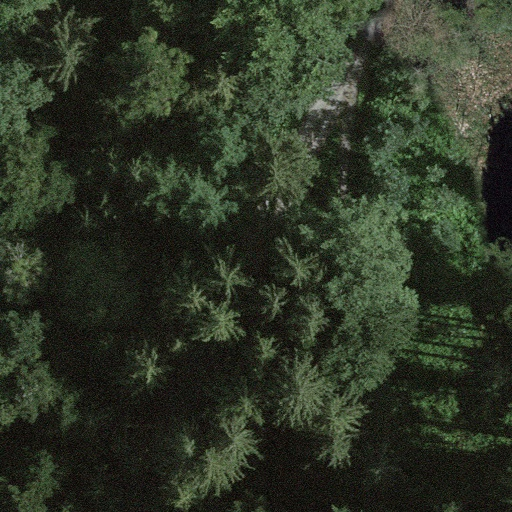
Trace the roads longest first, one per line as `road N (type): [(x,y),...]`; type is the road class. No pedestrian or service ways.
road 1 (track): [(137,511),(260,249),(330,124)]
road 2 (track): [(384,511),(354,407),(330,124)]
road 3 (track): [(330,124),(380,0)]
